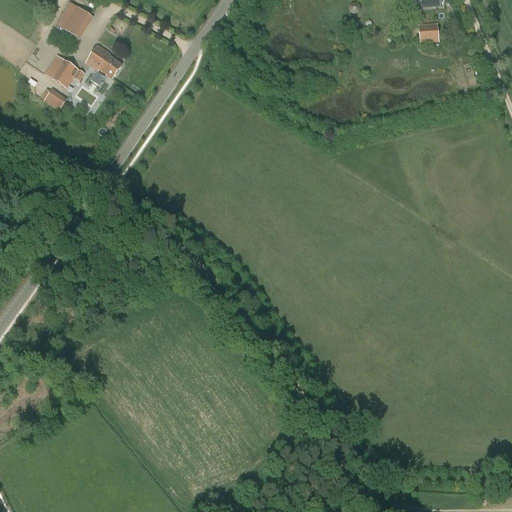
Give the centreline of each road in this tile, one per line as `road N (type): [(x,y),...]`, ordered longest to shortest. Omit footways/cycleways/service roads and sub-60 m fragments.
road 1 (track): [(361,502),(297,390),(199,266),(106,200)]
road 2 (secondary): [(0,327),(228,0)]
road 3 (track): [(464,0),(511,113)]
